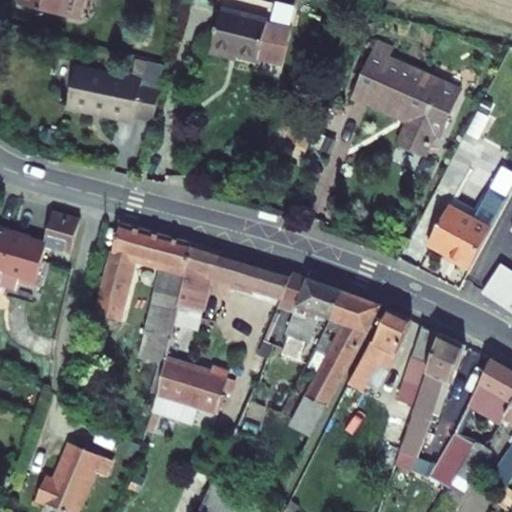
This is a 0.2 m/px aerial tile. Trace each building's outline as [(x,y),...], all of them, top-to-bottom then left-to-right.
[(86,0),(24,0),(22,8),(66,18),(70,0),(85,0),(87,0),(86,0)] [(82,22),(87,0),(85,0),(70,0),(66,18),(82,22)] [(220,14),(211,53),(259,65),(268,26),(220,14)] [(346,106),(363,114),(403,133),(392,156),(419,169),(430,145),(437,149),(459,103),(384,67),(388,60),(371,52),(346,106)] [(154,123),(160,96),(141,91),(143,85),(80,69),(70,109),(132,125),(133,118),(154,123)] [(470,258),(492,219),(450,196),(429,235),(470,258)] [(44,239),(28,233),(13,272),(38,282),(52,244),(70,249),(78,215),(52,209),(44,239)] [(13,272),(28,233),(0,222),(0,273),(2,275),(5,269),(13,272)] [(138,357),(163,364),(164,356),(176,308),(190,248),(118,229),(93,321),(115,327),(132,260),(160,267),(138,357)] [(219,256),(190,248),(176,308),(198,314),(207,282),(212,284),(219,256)] [(481,281),(511,298),(511,262),(500,254),(481,281)] [(212,284),(213,284),(281,304),(292,277),(219,256),(212,284)] [(290,429),(311,440),(352,363),(379,310),(292,277),(281,304),(276,314),(293,320),(289,331),(313,340),(322,316),(343,326),(290,429)] [(398,343),(416,310),(396,300),(379,332),(376,331),(354,371),(370,380),(391,339),(398,343)] [(435,356),(446,326),(429,316),(414,344),(435,356)] [(468,337),(446,326),(435,356),(416,406),(431,412),(444,374),(454,378),(468,337)] [(511,361),(493,351),(455,428),(473,438),(496,420),(485,415),(500,385),(511,391),(511,361)] [(164,356),(163,364),(150,417),(174,424),(179,405),(198,410),(219,417),(232,376),(164,356)] [(179,405),(174,424),(192,429),(198,410),(179,405)] [(504,477),(511,466),(511,441),(509,439),(504,446),(496,440),(486,453),(495,459),(490,466),(504,477)] [(52,486),(43,507),(53,511),(86,511),(100,479),(108,482),(115,466),(78,451),(61,489),(52,486)] [(216,474),(203,505),(218,511),(270,511),(277,500),(216,474)]
